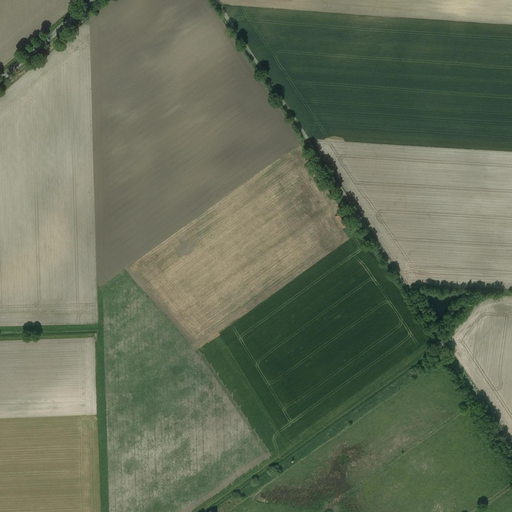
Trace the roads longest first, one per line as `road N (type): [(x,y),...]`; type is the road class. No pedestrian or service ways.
road 1 (unclassified): [(214,0),(511,449)]
road 2 (unclassified): [(0,80),(94,0)]
